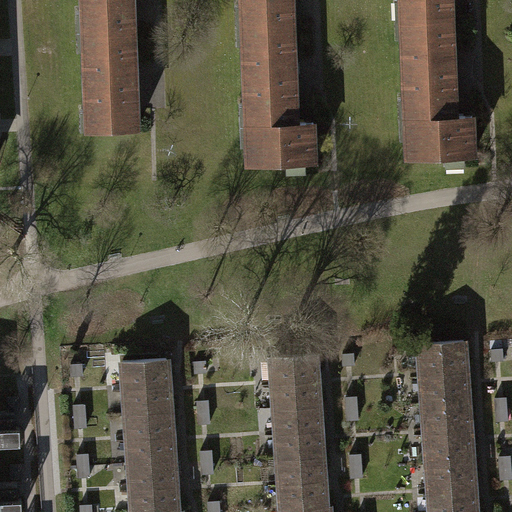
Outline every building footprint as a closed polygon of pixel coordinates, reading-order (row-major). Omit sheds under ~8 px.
[(82,0),(88,129),(134,128),(129,0),(82,0)] [(246,97),(246,122),(292,120),(288,0),(242,0),(244,49),(246,97)] [(401,0),(406,115),(451,114),(447,0),(401,0)] [(451,114),(406,115),(407,137),(402,137),(403,155),(444,154),(470,153),(469,113),(451,114)] [(292,120),(246,122),(247,143),(243,143),(244,151),(244,162),(311,160),(310,120),(292,120)] [(461,340),(417,342),(419,372),(463,369),(461,340)] [(267,355),(269,380),(313,377),(311,352),(267,355)] [(121,385),(165,382),(163,357),(120,360),(121,385)] [(463,369),(419,372),(421,401),(465,398),(463,369)] [(269,380),(271,406),(315,403),(313,377),(269,380)] [(123,410),(166,407),(165,382),(121,385),(123,410)] [(465,398),(421,401),(423,431),(467,428),(465,398)] [(271,406),(272,431),(316,428),(315,403),(271,406)] [(125,435),(168,432),(166,407),(123,410),(125,435)] [(22,445),(23,427),(2,427),(1,445),(22,445)] [(272,431),(274,457),(318,454),(316,428),(272,431)] [(467,428),(423,431),(424,460),(469,457),(467,428)] [(126,460),(169,457),(168,432),(125,435),(126,460)] [(274,457),(276,483),(320,480),(318,454),(274,457)] [(128,485),(171,482),(169,457),(126,460),(128,485)] [(469,457),(424,460),(426,490),(471,487),(469,457)] [(276,483),(278,507),(282,507),(322,504),(320,480),(276,483)] [(133,510),(173,507),(171,482),(128,485),(129,510),(133,510)] [(472,511),(471,487),(426,490),(427,511),(472,511)] [(24,511),(24,498),(2,499),(2,511),(24,511)]
